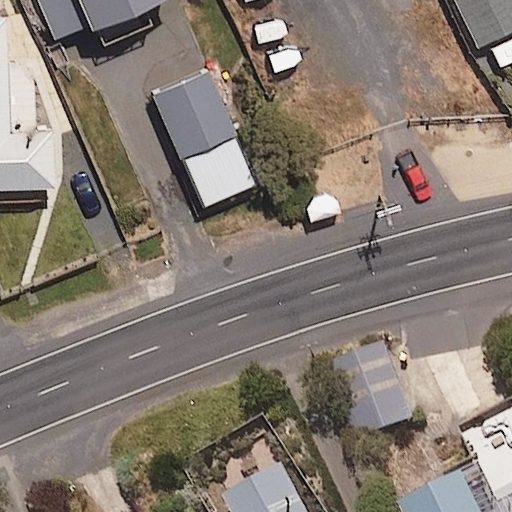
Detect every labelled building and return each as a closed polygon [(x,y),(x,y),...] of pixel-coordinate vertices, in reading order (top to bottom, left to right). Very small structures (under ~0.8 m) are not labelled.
[(42,0),(60,40),(94,25),(97,33),(172,0),(42,0)] [(414,0),(424,19),(446,8),(441,0),(414,0)] [(511,0),(458,0),(482,47),(511,32),(511,0)] [(9,17),(0,17),(0,191),(59,188),(56,131),(38,132),(34,69),(12,70),(9,17)] [(315,107),(340,81),(298,43),(274,68),(315,107)] [(185,158),(240,135),(213,73),(158,96),(185,158)] [(365,444),(419,422),(389,349),(335,372),(365,444)] [(511,511),(511,499),(499,472),(460,491),(417,511),(511,511)] [(309,511),(289,474),(233,505),(236,511),(309,511)]
